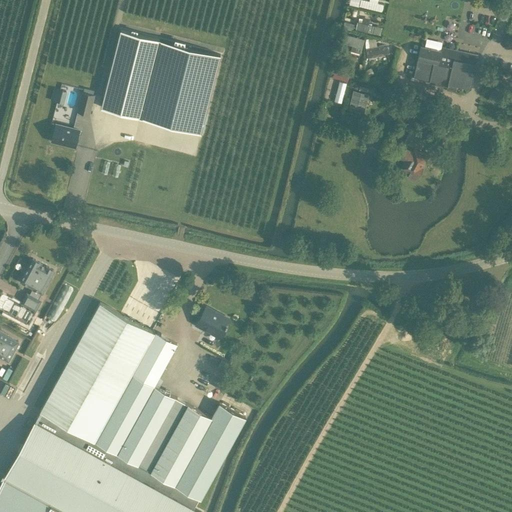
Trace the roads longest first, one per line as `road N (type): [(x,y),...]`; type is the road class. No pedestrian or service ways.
road 1 (tertiary): [(0,208),(309,273),(435,273),(511,251)]
road 2 (unclassified): [(0,183),(46,0)]
